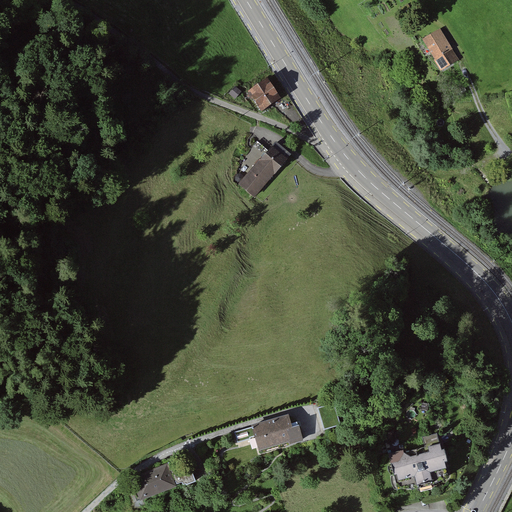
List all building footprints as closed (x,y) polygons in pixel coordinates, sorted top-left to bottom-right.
[(444,28),(425,37),(441,71),(460,61),(444,28)] [(259,79),(242,92),(258,112),(275,99),(259,79)] [(248,171),(236,185),(253,198),(283,161),(266,148),(258,141),(239,165),(248,171)] [(341,424),(335,403),(319,407),(325,428),(341,424)] [(296,413),(238,431),(246,455),(304,437),(296,413)] [(434,427),(388,439),(401,488),(447,475),(434,427)] [(168,463),(125,482),(134,502),(176,483),(168,463)]
